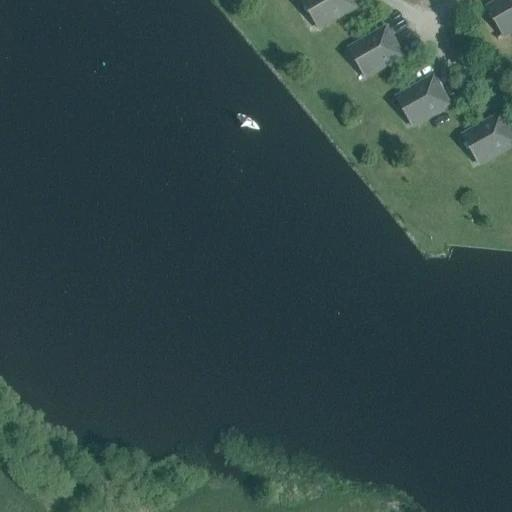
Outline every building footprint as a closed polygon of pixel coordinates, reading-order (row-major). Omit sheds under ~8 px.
[(310,0),(300,6),(300,7),(311,1),(326,28),(339,20),(340,20),(359,9),(358,8),(357,8),(352,0),(310,0)] [(511,0),(508,0),(509,0),(495,8),(511,34),(500,40),(501,41),(511,34),(511,0)] [(348,56),(358,50),(373,77),(386,69),(387,69),(406,58),(405,57),(404,58),(390,32),(391,32),(390,30),(347,55),(348,56)] [(437,79),(394,104),(395,105),(405,99),(420,126),(434,118),(453,107),(452,106),(451,107),(437,81),(438,81),(437,79)] [(504,117),(460,142),(461,143),(471,137),(487,164),(500,156),(511,149),(511,134),(503,119),(504,118),(504,117)]
